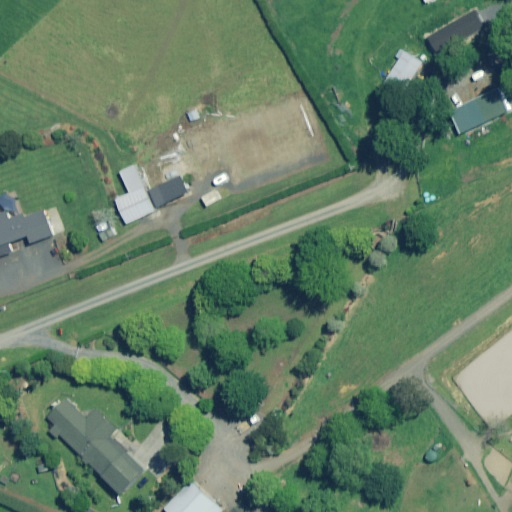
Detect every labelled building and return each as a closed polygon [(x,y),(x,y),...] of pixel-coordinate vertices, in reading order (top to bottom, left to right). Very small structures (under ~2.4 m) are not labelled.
[(427,63),(407,51),(386,84),(405,96),(427,63)] [(304,161),(284,103),(258,112),(280,177),(306,168),(304,161)] [(203,118),(200,109),(188,113),(191,122),(203,118)] [(280,177),(258,112),(238,119),(260,184),(280,177)] [(260,184),(238,119),(215,127),(222,148),(237,192),(260,184)] [(222,148),(215,127),(182,138),(193,174),(222,165),(217,149),(222,148)] [(158,212),(140,165),(123,172),(132,194),(119,199),(129,223),(158,212)] [(225,199),(219,190),(204,197),(209,208),(203,210),(206,219),(222,213),(217,204),(225,199)] [(49,209),(16,220),(14,213),(3,216),(0,207),(0,258),(18,253),(14,243),(33,237),(35,243),(57,235),(49,209)] [(91,419),(69,399),(51,419),(58,425),(55,429),(126,495),(149,471),(133,456),(134,454),(115,436),(122,429),(100,410),(91,419)] [(224,511),(225,511),(194,483),(168,511),(224,511)] [(256,511),(246,502),(235,511),(256,511)]
